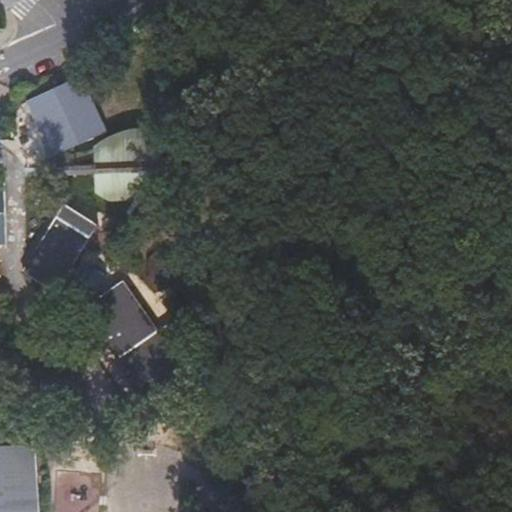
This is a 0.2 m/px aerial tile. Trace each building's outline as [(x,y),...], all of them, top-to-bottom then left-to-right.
[(81,77),(22,105),(48,160),(107,132),(81,77)] [(98,148),(98,189),(103,193),(112,199),(165,198),(166,171),(165,159),(165,136),(158,133),(148,131),(137,131),(126,133),(109,140),(98,148)] [(92,182),(98,189),(98,148),(96,149),(87,159),(67,159),(67,171),(83,171),(92,182)] [(175,159),(165,159),(166,171),(175,171),(175,159)] [(157,203),(165,198),(112,199),(125,204),(134,206),(145,206),(157,203)] [(23,272),(57,293),(99,225),(66,204),(23,272)] [(143,400),(200,360),(174,323),(162,332),(127,283),(90,310),(124,359),(117,363),(143,400)] [(0,511),(41,511),(38,445),(0,447),(0,511)]
